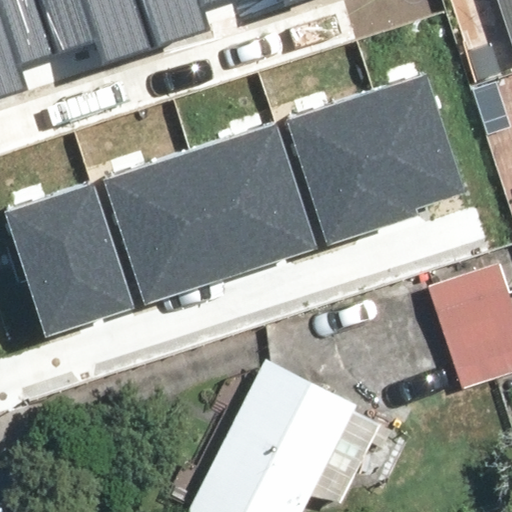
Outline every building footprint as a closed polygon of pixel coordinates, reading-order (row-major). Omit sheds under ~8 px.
[(27,0),(31,2),(0,62),(89,107),(127,35),(183,64),(215,0),(27,0)] [(511,0),(487,0),(506,60),(511,58),(511,0)] [(437,79),(402,90),(418,140),(414,142),(426,184),(465,172),(437,79)] [(138,121),(32,156),(94,338),(199,303),(138,121)] [(389,180),(230,237),(258,313),(416,256),(389,180)] [(511,329),(488,257),(418,281),(454,390),(511,370),(511,329)] [(369,413),(248,356),(173,511),(287,511),(296,494),(328,498),(369,413)]
